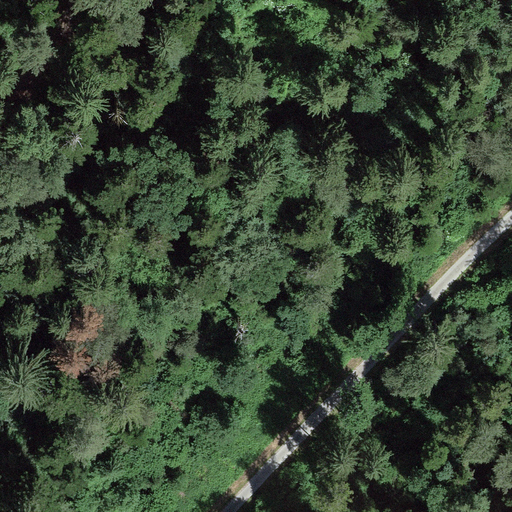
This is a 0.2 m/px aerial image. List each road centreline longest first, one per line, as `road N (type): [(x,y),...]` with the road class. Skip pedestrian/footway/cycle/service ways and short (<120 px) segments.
road 1 (track): [(511,214),(228,511)]
road 2 (track): [(74,0),(46,59),(0,105)]
